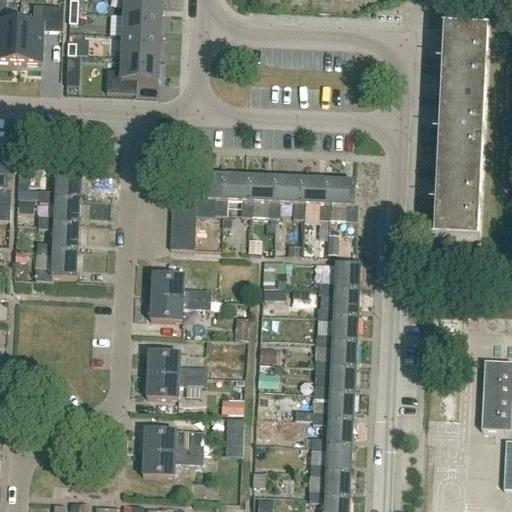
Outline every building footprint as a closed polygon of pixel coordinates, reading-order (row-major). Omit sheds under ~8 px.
[(162,0),(126,0),(126,20),(162,22),(163,0),(162,0)] [(0,66),(18,68),(20,18),(6,17),(7,5),(0,4),(0,66)] [(70,17),(79,18),(79,6),(71,6),(71,5),(70,17)] [(20,18),(18,68),(42,69),(43,36),(63,37),(64,13),(45,12),(35,11),(34,23),(21,23),(21,18),(20,18)] [(78,29),(79,18),(70,17),(70,29),(78,29)] [(162,22),(126,20),(125,41),(161,43),(162,22)] [(442,35),(445,35),(441,104),(486,107),(489,37),(491,37),(491,35),(443,33),(442,35)] [(124,63),(160,65),(161,43),(125,41),(124,62),(124,63)] [(69,49),(68,60),(77,61),(77,49),(69,49)] [(159,87),(160,65),(124,63),(124,62),(119,62),(118,77),(108,76),(107,98),(137,99),(138,86),(159,87)] [(68,77),(67,90),(81,91),(81,78),(68,77)] [(486,107),(441,104),(438,175),(482,177),(486,107)] [(0,225),(9,226),(11,195),(7,195),(8,170),(0,169),(0,225)] [(481,247),(479,247),(482,177),(438,175),(434,245),(432,245),(432,246),(481,248),(481,247)] [(56,204),(81,205),(82,178),(57,177),(56,197),(40,196),(40,206),(40,208),(55,208),(56,204)] [(224,205),(225,180),(198,179),(198,195),(197,204),(216,205),(216,221),(227,221),(228,205),(224,205)] [(250,207),(251,182),(225,180),(224,205),(228,205),(242,206),(241,222),(253,223),(254,207),(250,207)] [(277,183),(251,182),(250,207),(254,207),(268,207),(268,223),(279,224),(280,208),(276,208),(277,183)] [(302,209),(303,184),(277,183),(276,208),(280,208),(294,209),(294,224),(305,225),(306,209),(302,209)] [(319,226),(331,226),(332,210),(327,210),(328,185),(303,184),(302,209),(306,209),(320,210),(319,226)] [(354,211),(355,186),(328,185),(327,210),(332,210),(346,211),(346,227),(357,227),(358,211),(354,211)] [(197,208),(197,204),(198,195),(174,194),(173,207),(197,208)] [(17,195),(17,205),(40,206),(40,196),(27,196),(17,195)] [(39,222),(39,234),(54,234),(54,230),(79,231),(81,205),(56,204),(55,208),(55,223),(39,222)] [(197,220),(197,208),(173,207),(172,218),(197,220)] [(254,207),(253,223),(268,223),(268,207),(254,207)] [(332,210),(331,226),(346,227),(346,211),(332,210)] [(196,231),(197,220),(172,218),(172,230),(196,231)] [(38,248),(37,260),(53,261),(53,256),(78,257),(79,231),(54,230),(54,234),(54,248),(38,248)] [(195,243),(196,231),(172,230),(171,242),(195,243)] [(330,260),(339,260),(340,241),(331,240),(330,260)] [(195,256),(195,243),(171,242),(171,255),(195,256)] [(37,260),(36,285),(52,286),(52,282),(77,283),(78,257),(53,256),(53,261),(37,260)] [(17,257),(16,267),(25,267),(26,257),(17,257)] [(335,296),(360,297),(361,270),(337,269),(336,289),(320,288),(319,300),(335,301),(335,296)] [(152,302),(211,305),(212,295),(184,294),(185,281),(153,279),(152,302)] [(359,323),(360,297),(335,296),(335,301),(334,315),(319,314),(318,326),(334,326),(334,322),(359,323)] [(211,314),(211,305),(152,302),(151,325),(183,327),(184,313),(211,314)] [(358,349),(359,323),(334,322),(334,326),(333,340),(318,340),(317,352),(333,352),(333,348),(358,349)] [(236,345),(248,346),(249,325),(236,324),(236,345)] [(356,375),(358,349),(333,348),(333,352),(332,366),(316,366),(316,378),(332,379),(332,373),(356,375)] [(262,354),(261,367),(274,367),(274,355),(262,354)] [(148,380),(207,383),(208,373),(181,372),(181,358),(149,357),(148,380)] [(511,511),(511,369),(484,369),(481,437),(511,438),(511,429),(511,447),(510,448),(510,457),(505,457),(503,496),(511,496),(511,511)] [(355,400),(356,375),(332,373),(332,379),(331,393),(315,392),(315,404),(330,404),(331,399),(355,400)] [(316,378),(315,392),(331,393),(332,379),(316,378)] [(207,392),(207,383),(148,380),(147,403),(179,404),(180,391),(207,392)] [(260,380),(259,391),(273,392),(273,380),(260,380)] [(354,426),(355,400),(331,399),(330,404),(330,419),(314,418),(314,426),(314,430),(329,430),(330,425),(354,426)] [(315,404),(314,418),(330,419),(330,404),(315,404)] [(227,419),(244,420),(245,406),(228,405),(227,419)] [(296,417),(295,425),(314,426),(314,418),(296,417)] [(313,444),(312,456),(328,456),(328,451),(353,452),(354,426),(330,425),(329,430),(329,444),(313,444)] [(242,455),(244,429),(229,428),(228,454),(242,455)] [(146,434),(144,457),(204,460),(204,451),(205,438),(178,437),(178,436),(146,434)] [(352,478),(353,452),(328,451),(328,456),(327,471),(312,470),(311,482),(327,482),(327,477),(352,478)] [(203,470),(204,460),(144,457),(143,480),(176,482),(176,468),(203,470)] [(350,504),(352,478),(327,477),(327,482),(311,482),(310,496),(310,508),(326,509),(326,503),(350,504)] [(266,493),(266,479),(255,479),(254,492),(266,493)] [(208,488),(195,487),(194,499),(208,500),(208,488)] [(349,511),(350,504),(326,503),(326,509),(325,511),(349,511)]
